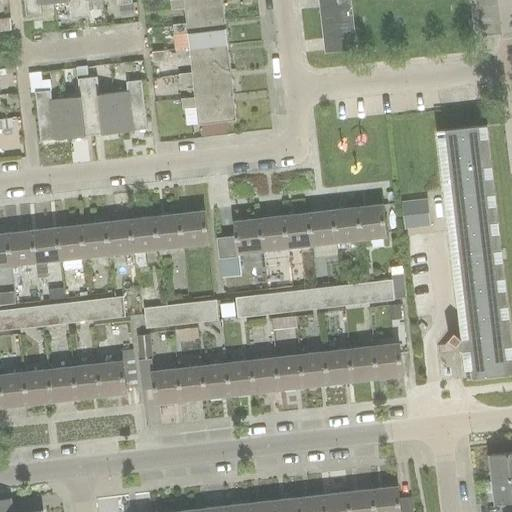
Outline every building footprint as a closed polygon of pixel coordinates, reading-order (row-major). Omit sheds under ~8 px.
[(53,3),(52,0),(25,0),(27,16),(42,14),(41,5),(53,3)] [(81,18),(79,0),(52,0),(53,3),(69,1),(71,19),(81,18)] [(79,0),(81,18),(91,17),(89,0),(79,0)] [(226,19),(224,0),(171,0),(173,10),(187,8),(188,23),(226,19)] [(352,0),(320,0),(326,53),(358,49),(352,0)] [(121,5),(123,18),(135,16),(133,3),(121,5)] [(0,32),(12,31),(11,18),(0,19),(0,32)] [(229,44),(226,19),(188,23),(174,25),(175,35),(189,33),(191,48),(229,44)] [(45,33),(43,22),(31,23),(33,34),(45,33)] [(232,69),(229,44),(191,48),(194,72),(180,74),(180,75),(232,69)] [(166,61),(165,51),(153,52),(154,62),(166,61)] [(235,94),(232,69),(180,75),(181,84),(195,82),(196,97),(182,99),(183,100),(235,94)] [(121,132),(117,92),(100,94),(98,77),(88,78),(95,135),(121,132)] [(95,135),(88,78),(79,79),(81,96),(64,98),(68,138),(95,135)] [(128,91),(117,92),(121,132),(148,129),(142,80),(127,82),(128,91)] [(68,138),(64,98),(53,100),(52,90),(36,92),(42,141),(68,138)] [(238,119),(235,94),(183,100),(184,109),(197,107),(199,124),(203,123),(226,121),(238,119)] [(226,121),(203,123),(204,135),(227,133),(226,121)] [(439,130),(463,338),(455,332),(450,339),(457,345),(458,351),(465,350),(468,379),(511,373),(511,331),(507,288),(488,124),(439,130)] [(431,226),(429,199),(403,201),(406,228),(431,226)] [(384,204),(359,207),(363,239),(388,237),(384,204)] [(363,239),(359,207),(334,210),(338,242),(363,239)] [(338,242),(334,210),(310,213),(313,245),(338,242)] [(206,211),(181,214),(185,246),(209,243),(206,211)] [(313,245),(310,213),(285,216),(289,248),(313,245)] [(185,246),(181,214),(156,217),(160,249),(185,246)] [(289,248),(285,216),(260,219),(264,251),(289,248)] [(160,249),(156,217),(132,219),(135,251),(160,249)] [(135,251),(132,219),(107,222),(111,254),(135,251)] [(264,251),(260,219),(236,222),(237,236),(239,254),(264,251)] [(111,254),(107,222),(82,225),(86,257),(111,254)] [(86,257),(82,225),(58,228),(61,260),(86,257)] [(61,260),(58,228),(33,231),(37,263),(61,260)] [(37,263),(33,231),(8,233),(12,266),(37,263)] [(0,266),(12,266),(8,233),(0,234),(0,266)] [(239,254),(237,236),(219,239),(221,258),(223,276),(242,273),(239,254)] [(407,297),(404,265),(391,267),(393,280),(393,284),(394,290),(394,295),(395,299),(407,297)] [(393,284),(393,280),(368,283),(369,293),(394,290),(393,284)] [(369,293),(368,283),(343,286),(344,296),(345,296),(369,293)] [(344,296),(343,286),(318,289),(320,298),(344,296)] [(320,298),(318,289),(294,291),(295,301),(320,298)] [(394,295),(394,290),(369,293),(370,303),(395,300),(394,295)] [(295,301),(294,291),(269,294),(270,304),(271,304),(295,301)] [(369,293),(345,296),(346,305),(370,303),(369,293)] [(270,304),(269,294),(237,298),(238,308),(246,307),(270,304)] [(346,305),(345,296),(344,296),(320,298),(321,308),(346,305)] [(125,307),(124,297),(116,298),(117,308),(125,307)] [(116,298),(91,301),(92,310),(93,310),(117,308),(116,298)] [(321,308),(320,298),(295,301),(296,311),(321,308)] [(217,300),(191,303),(192,313),(197,312),(218,310),(217,300)] [(92,310),(91,301),(66,303),(67,313),(68,313),(92,310)] [(295,301),(271,304),(272,314),(296,311),(295,301)] [(67,313),(66,303),(42,306),(43,316),(67,313)] [(192,313),(191,303),(166,306),(168,316),(172,315),(192,313)] [(271,304),(270,304),(246,307),(247,317),(272,314),(271,304)] [(403,316),(401,304),(390,305),(392,317),(403,316)] [(43,316),(42,306),(17,309),(18,319),(19,319),(43,316)] [(168,316),(166,306),(145,308),(146,318),(168,316)] [(126,317),(125,307),(117,308),(93,310),(94,320),(126,317)] [(247,317),(246,307),(238,308),(239,318),(247,317)] [(0,320),(18,319),(17,309),(0,310),(0,320)] [(93,310),(92,310),(68,313),(69,323),(94,320),(93,310)] [(219,320),(218,310),(197,312),(198,322),(219,320)] [(197,312),(192,313),(172,315),(173,325),(198,322),(197,312)] [(68,313),(67,313),(43,316),(45,326),(69,323),(68,313)] [(173,325),(172,315),(168,316),(146,318),(147,328),(173,325)] [(43,316),(19,319),(20,329),(45,326),(43,316)] [(19,319),(18,319),(0,320),(0,330),(20,329),(19,319)] [(154,359),(151,335),(138,336),(140,360),(154,359)] [(400,343),(375,346),(379,378),(404,375),(400,343)] [(379,378),(375,346),(351,349),(354,381),(379,378)] [(139,387),(134,349),(123,350),(124,361),(127,389),(139,387)] [(354,381),(351,349),(326,352),(330,384),(354,381)] [(330,384),(326,352),(301,355),(305,387),(330,384)] [(305,387),(301,355),(277,357),(280,389),(305,387)] [(280,389),(277,357),(252,360),(256,392),(280,389)] [(256,392),(252,360),(227,363),(231,395),(256,392)] [(127,393),(127,389),(124,361),(99,364),(103,396),(127,393)] [(231,395),(227,363),(203,366),(206,398),(231,395)] [(25,372),(24,364),(14,365),(15,373),(0,375),(4,407),(28,404),(25,372)] [(99,364),(74,367),(78,399),(103,396),(99,364)] [(206,398),(203,366),(178,369),(182,401),(206,398)] [(78,399),(74,367),(50,369),(53,401),(78,399)] [(50,369),(25,372),(28,404),(53,401),(50,369)] [(182,401),(178,369),(153,371),(157,404),(182,401)] [(511,452),(491,455),(494,479),(511,477),(511,452)] [(511,477),(494,479),(497,503),(511,501),(511,477)] [(401,511),(400,498),(399,486),(374,489),(376,511),(401,511)] [(376,511),(374,489),(349,492),(351,511),(376,511)] [(351,511),(349,492),(325,495),(326,511),(351,511)] [(326,511),(325,495),(300,498),(301,511),(326,511)] [(301,511),(300,498),(276,500),(276,511),(301,511)] [(42,511),(43,510),(30,511),(13,511),(12,499),(0,500),(0,511),(42,511)] [(276,511),(276,500),(251,503),(251,511),(276,511)] [(251,511),(251,503),(226,506),(226,511),(251,511)]
